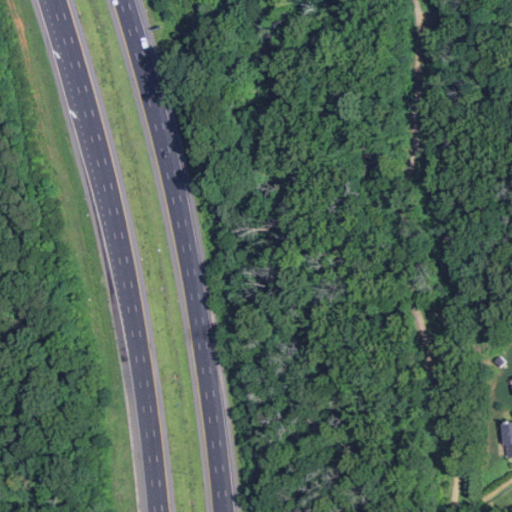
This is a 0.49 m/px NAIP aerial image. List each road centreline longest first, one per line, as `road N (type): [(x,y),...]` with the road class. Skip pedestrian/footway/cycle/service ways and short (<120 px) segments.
road 1 (motorway): [(224,511),(205,342),(170,163),(126,0)]
road 2 (motorway): [(61,0),(126,256),(159,511)]
